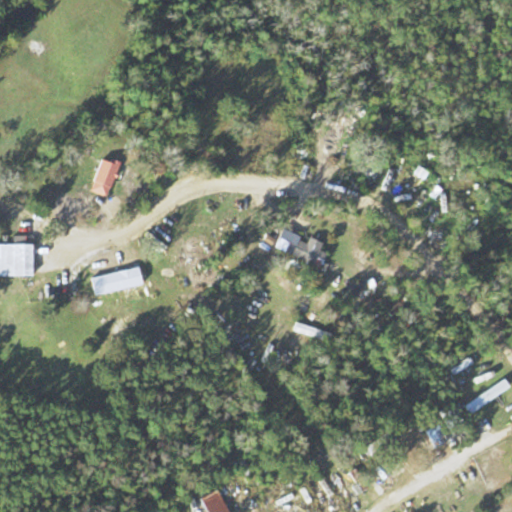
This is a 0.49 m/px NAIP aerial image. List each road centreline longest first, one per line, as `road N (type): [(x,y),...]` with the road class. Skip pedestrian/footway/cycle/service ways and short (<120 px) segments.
road 1 (residential): [(511,357),(393,214),(351,192),(192,181),(112,237),(0,190)]
road 2 (residential): [(360,511),(511,430)]
